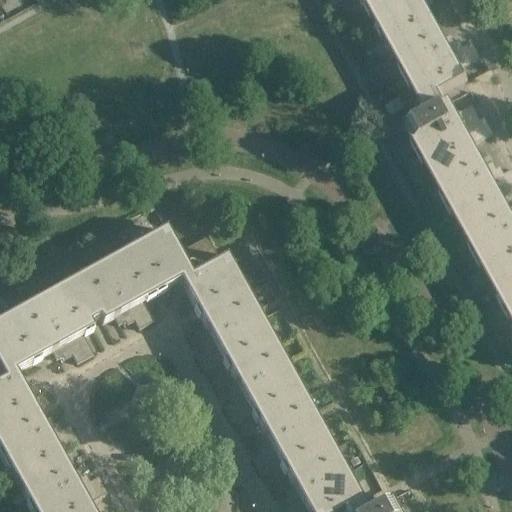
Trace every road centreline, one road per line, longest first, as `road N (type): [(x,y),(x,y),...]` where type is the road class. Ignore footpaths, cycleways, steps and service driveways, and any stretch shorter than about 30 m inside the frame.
road 1 (residential): [(133,511),(82,420),(79,393),(114,361),(155,346),(177,353),(188,369),(264,511)]
road 2 (residential): [(457,0),(496,80),(494,117),(511,152)]
